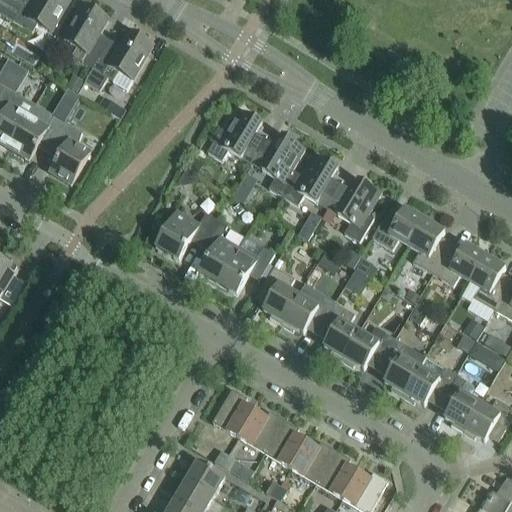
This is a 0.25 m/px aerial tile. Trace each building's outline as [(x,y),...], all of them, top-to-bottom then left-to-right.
[(15,0),(10,8),(17,13),(22,4),(15,0)] [(70,0),(39,0),(37,5),(28,0),(25,0),(22,5),(17,13),(11,24),(32,36),(37,27),(51,35),(71,1),(70,0)] [(17,13),(10,8),(1,3),(0,4),(0,24),(8,29),(11,24),(17,13)] [(92,72),(108,46),(97,40),(108,22),(84,8),(64,42),(77,50),(72,60),(92,72)] [(92,72),(84,86),(100,95),(108,81),(113,84),(119,75),(133,83),(153,48),(129,34),(118,52),(108,46),(92,72)] [(77,95),(84,83),(73,77),(66,88),(77,95)] [(0,146),(9,152),(29,119),(35,108),(6,90),(0,99),(0,118),(2,120),(0,123),(0,146)] [(120,122),(125,113),(105,100),(99,109),(112,117),(120,122)] [(51,149),(65,125),(35,108),(29,119),(9,152),(29,163),(41,143),(51,149)] [(268,140),(258,134),(262,127),(240,114),(228,135),(221,131),(207,155),(222,165),(228,154),(241,162),(242,161),(252,167),(268,140)] [(71,188),(90,155),(78,148),(82,135),(69,127),(65,125),(51,149),(62,155),(50,175),(71,188)] [(304,152),(283,139),(278,146),(268,140),(252,167),(262,173),(262,174),(275,182),(268,192),(283,201),(298,176),(292,173),(304,152)] [(344,185),(333,179),(337,172),(316,159),(303,180),(298,176),(283,201),(298,209),(304,199),(317,207),(317,205),(328,212),(344,185)] [(197,178),(204,167),(193,161),(186,172),(197,178)] [(191,190),(197,180),(186,174),(180,184),(191,190)] [(380,197),(358,184),(354,191),(344,185),(328,212),(338,218),(337,219),(350,226),(344,237),(359,246),(364,239),(374,222),(368,218),(380,197)] [(243,206),(248,198),(239,193),(234,201),(243,206)] [(413,216),(404,211),(398,221),(388,215),(378,232),(372,242),(392,254),(398,243),(408,249),(426,220),(415,213),(413,216)] [(199,227),(176,214),(155,250),(179,264),(194,239),(203,245),(216,223),(206,216),(199,227)] [(433,278),(449,251),(439,245),(444,235),(436,230),(438,227),(426,220),(408,249),(419,255),(412,266),(433,278)] [(217,287),(239,251),(221,240),(228,229),(223,226),(216,223),(203,245),(213,251),(198,276),(217,287)] [(303,229),(298,238),(308,244),(313,235),(303,229)] [(473,252),(465,247),(459,257),(449,251),(433,278),(453,290),(459,279),(469,285),(487,256),(475,249),(473,252)] [(272,262),(274,257),(264,250),(257,262),(239,251),(217,287),(237,298),(251,273),(261,279),(272,262)] [(354,272),(355,270),(359,263),(361,259),(352,254),(344,266),(354,272)] [(494,314),(510,287),(500,281),(505,271),(497,266),(499,263),(487,256),(469,285),(479,291),(473,302),(494,314)] [(0,302),(13,310),(27,287),(14,279),(18,272),(9,267),(12,262),(2,257),(0,260),(0,302)] [(283,325),(298,299),(288,293),(294,282),(274,270),(268,280),(258,297),(268,303),(263,313),(283,325)] [(511,287),(510,287),(494,314),(511,324),(511,287)] [(335,306),(324,300),(315,294),(308,305),(298,299),(283,325),(303,337),(308,328),(319,334),(335,306)] [(343,361),(359,335),(348,328),(355,318),(335,306),(319,334),(328,340),(323,349),(343,361)] [(395,342),(385,336),(376,330),(369,341),(359,335),(343,361),(364,373),(369,364),(379,370),(395,342)] [(487,350),(493,341),(485,335),(479,344),(487,350)] [(404,397),(419,371),(425,360),(395,342),(379,370),(389,376),(383,385),(404,397)] [(439,406),(456,378),(425,360),(419,371),(404,397),(424,409),(430,400),(439,406)] [(464,433),(480,406),(470,401),(475,393),(474,389),(466,384),(456,378),(439,406),(449,412),(444,421),(464,433)] [(238,442),(255,413),(245,407),(247,402),(232,393),(212,426),(238,442)] [(511,422),(511,411),(499,404),(496,402),(490,413),(480,406),(464,433),(485,445),(490,435),(500,442),(511,422)] [(267,420),(255,413),(238,442),(264,457),(284,424),(269,415),(267,420)] [(290,472),(307,444),(296,437),(299,432),(284,424),(264,457),(290,472)] [(318,450),(307,444),(290,472),(316,488),(336,455),(321,446),(318,450)] [(221,470),(228,459),(221,455),(214,466),(221,470)] [(342,503),(359,475),(348,468),(351,463),(336,455),(316,488),(342,503)] [(229,475),(235,464),(228,459),(221,470),(229,475)] [(214,500),(225,481),(197,464),(186,484),(214,500)] [(370,481),(359,475),(342,503),(356,511),(372,511),(388,485),(373,476),(370,481)] [(511,511),(511,484),(510,483),(500,500),(492,495),(489,500),(486,504),(487,504),(482,511),(511,511)] [(188,511),(206,511),(214,500),(186,484),(174,503),(188,511)] [(273,501),(280,490),(272,485),(266,496),(273,501)] [(281,505),(287,494),(280,490),(273,501),(277,503),(281,505)] [(188,511),(174,503),(169,511),(188,511)]
